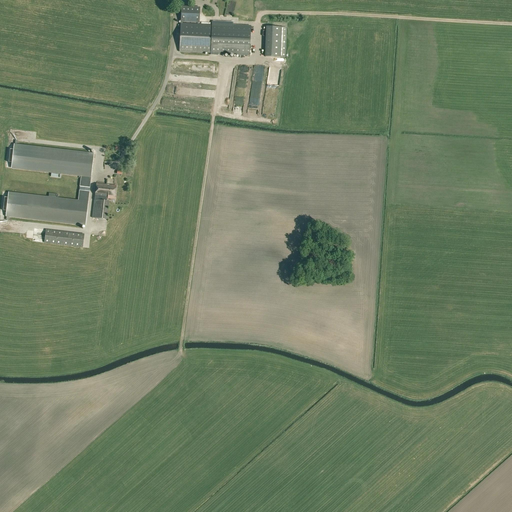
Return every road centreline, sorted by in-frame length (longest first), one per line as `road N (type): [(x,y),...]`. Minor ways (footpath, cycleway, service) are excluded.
road 1 (track): [(257,24),(268,12),(511,23)]
road 2 (track): [(180,354),(214,107)]
road 3 (unclassified): [(128,147),(162,89),(176,0)]
